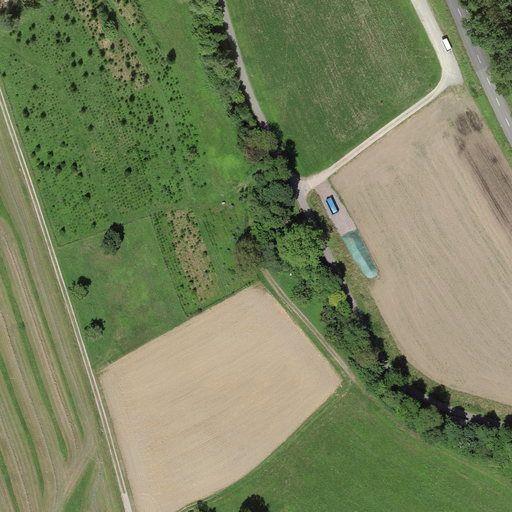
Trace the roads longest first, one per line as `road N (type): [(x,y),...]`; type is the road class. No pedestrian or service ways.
road 1 (track): [(511,492),(425,445),(356,383),(264,275),(247,217),(254,181),(280,175),(297,195),(436,92),(443,72)]
road 2 (track): [(511,430),(426,403),(378,357),(257,115),(218,0)]
road 3 (track): [(0,105),(129,511)]
road 4 (tertiary): [(454,0),(511,132)]
